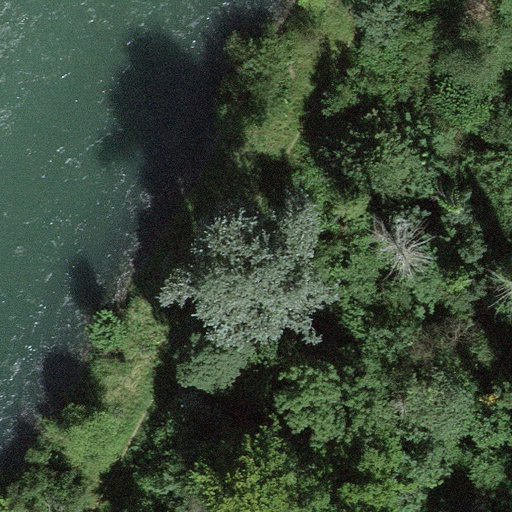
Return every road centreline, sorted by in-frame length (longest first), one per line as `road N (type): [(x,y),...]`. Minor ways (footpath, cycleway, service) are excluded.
road 1 (track): [(91,511),(404,0)]
road 2 (track): [(424,511),(490,385),(511,362)]
